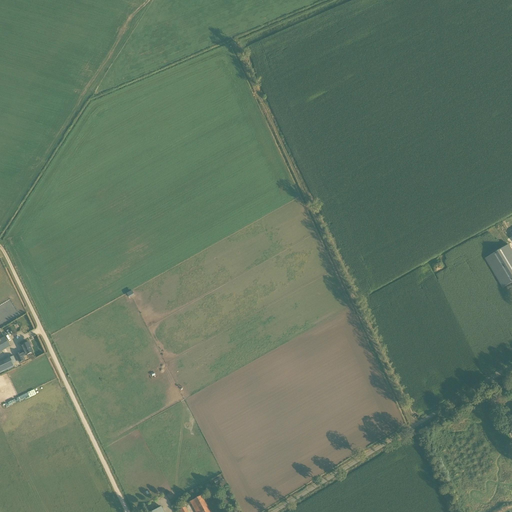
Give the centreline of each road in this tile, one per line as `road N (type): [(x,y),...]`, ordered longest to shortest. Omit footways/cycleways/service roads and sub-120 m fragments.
road 1 (track): [(233,40),(413,424)]
road 2 (track): [(126,511),(0,247)]
road 3 (unclassified): [(271,511),(511,364)]
